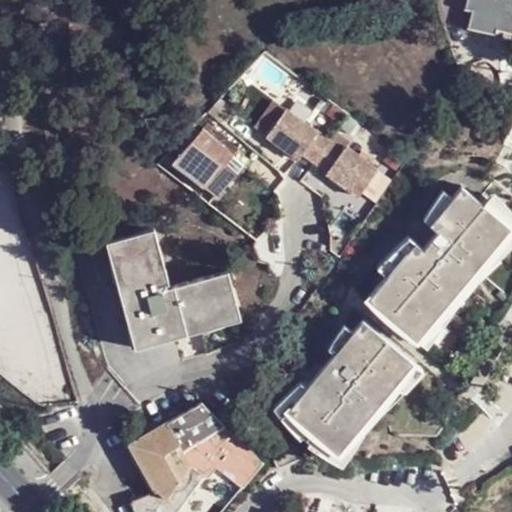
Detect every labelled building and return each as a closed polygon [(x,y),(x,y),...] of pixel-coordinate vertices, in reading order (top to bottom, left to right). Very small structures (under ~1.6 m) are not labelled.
[(511,0),(464,0),(462,12),(468,13),(465,28),(511,37),(511,0)] [(328,150),(281,121),(263,150),(297,171),(300,165),(313,174),(328,150)] [(209,123),(176,161),(206,188),(238,150),(209,123)] [(341,159),(328,150),(313,174),(327,182),(326,183),(360,204),(382,167),(349,146),(341,159)] [(413,242),(386,274),(366,298),(413,336),(447,296),(474,266),(507,228),(484,208),(480,204),(461,187),(449,198),(440,209),(427,225),(437,233),(422,249),(413,242)] [(438,190),(421,219),(427,225),(440,209),(449,198),(438,190)] [(511,218),(493,198),(484,208),(507,228),(474,266),(480,272),(511,241),(511,218)] [(132,344),(240,314),(226,263),(164,282),(163,277),(166,276),(151,224),(102,237),(132,344)] [(377,265),(386,274),(413,242),(406,235),(377,265)] [(480,272),(474,266),(447,296),(453,304),(480,272)] [(453,304),(447,296),(413,336),(422,345),(453,304)] [(302,384),(284,404),(304,424),(315,433),(335,451),(352,431),(374,405),(411,363),(361,320),(353,330),(333,351),(302,384)] [(343,321),(326,346),(333,351),(353,330),(343,321)] [(411,363),(374,405),(380,410),(421,372),(411,363)] [(296,377),(269,403),(297,433),(304,424),(284,404),(302,384),(296,377)] [(132,442),(127,445),(156,489),(158,488),(168,493),(192,464),(187,459),(222,424),(219,421),(198,401),(159,426),(141,438),(132,442)] [(374,405),(352,431),(359,435),(380,410),(374,405)] [(239,441),(233,434),(222,424),(187,459),(192,464),(207,478),(222,461),(239,441)] [(335,451),(315,433),(307,444),(342,462),(359,435),(352,431),(335,451)] [(263,465),(256,458),(239,441),(222,461),(246,485),(263,465)] [(296,447),(268,452),(272,470),(299,466),(296,447)] [(136,511),(178,511),(207,478),(192,464),(168,493),(158,488),(156,489),(132,500),(136,511)]
